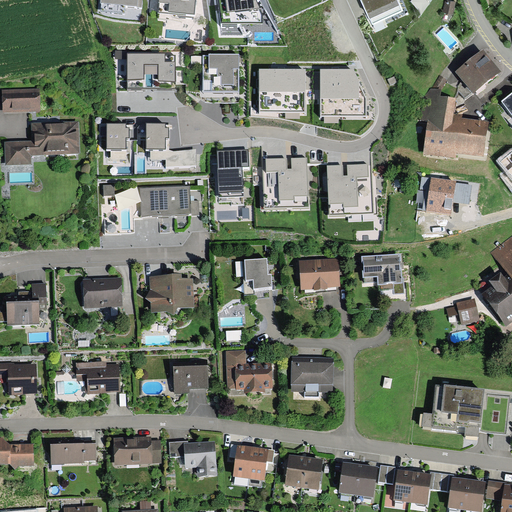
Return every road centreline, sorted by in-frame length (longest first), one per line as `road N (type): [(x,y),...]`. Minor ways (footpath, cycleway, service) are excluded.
road 1 (residential): [(0,426),(165,421),(511,465)]
road 2 (residential): [(339,0),(378,83),(384,115),(363,145),(340,149),(224,131),(185,113)]
road 3 (residential): [(0,265),(205,252)]
